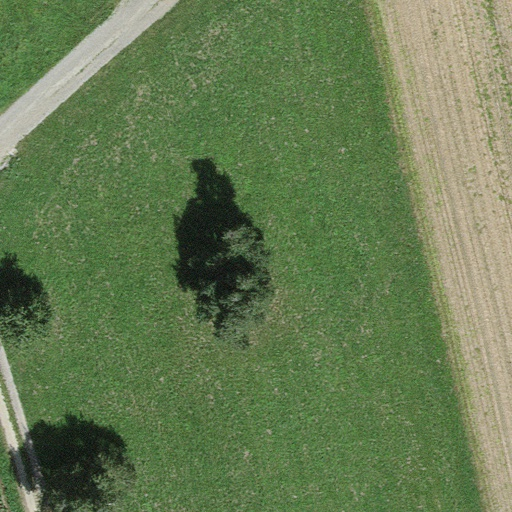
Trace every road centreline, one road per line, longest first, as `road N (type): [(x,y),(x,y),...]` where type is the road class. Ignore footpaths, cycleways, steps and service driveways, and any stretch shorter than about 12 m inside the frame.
road 1 (track): [(144,0),(0,130)]
road 2 (track): [(0,337),(49,511)]
